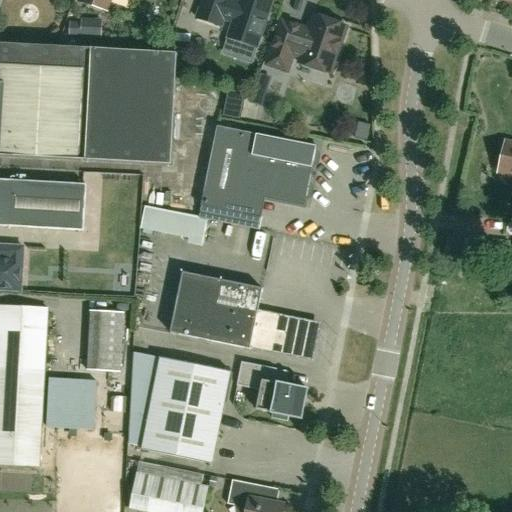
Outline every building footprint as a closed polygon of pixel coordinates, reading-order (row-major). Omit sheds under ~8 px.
[(81,0),(81,2),(107,11),(111,0),(81,0)] [(243,0),(242,5),(231,1),(230,0),(205,0),(199,20),(222,27),(224,19),(236,23),(231,39),(257,48),(273,2),(268,1),(267,0),(243,0)] [(283,22),(273,51),(268,66),(289,73),(294,57),(302,60),(300,65),(332,75),(348,28),(316,17),(311,32),(283,22)] [(0,160),(171,167),(179,55),(1,49),(0,58),(0,160)] [(304,208),(313,167),(317,147),(217,127),(201,207),(241,215),(245,196),(304,208)] [(511,175),(511,144),(505,143),(498,172),(511,175)] [(86,185),(0,179),(0,226),(83,231),(86,185)] [(207,245),(211,221),(149,209),(144,233),(207,245)] [(0,245),(0,289),(21,291),(23,247),(0,245)] [(170,333),(313,363),(319,332),(312,322),(258,311),(262,289),(183,273),(170,333)] [(116,312),(116,303),(95,302),(94,369),(127,370),(128,313),(116,312)] [(0,464),(39,467),(48,308),(0,305),(0,464)] [(141,450),(212,464),(231,373),(160,358),(141,450)] [(274,383),(276,370),(241,363),(237,387),(260,391),(256,411),(273,414),(272,419),(287,422),(288,417),(302,420),(307,390),(274,383)] [(203,511),(208,489),(137,474),(129,508),(148,511),(203,511)] [(282,511),(283,506),(261,501),(259,498),(261,487),(232,481),(227,505),(235,506),(238,511),(282,511)]
